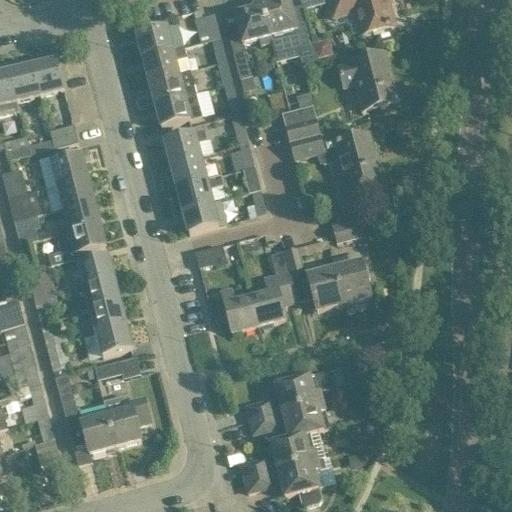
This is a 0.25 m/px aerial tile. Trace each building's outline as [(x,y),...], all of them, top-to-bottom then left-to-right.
[(299,0),(303,11),(325,5),(323,0),(299,0)] [(354,17),(359,36),(360,39),(376,35),(395,30),(387,0),(328,0),(334,22),(354,17)] [(261,5),(272,46),(273,46),(276,59),(287,56),(281,37),(297,33),(289,3),(268,9),(267,4),(261,5)] [(261,49),(272,46),(261,5),(255,7),(257,12),(235,18),(243,47),(259,43),(261,49)] [(202,46),(212,44),(221,41),(215,17),(196,22),(202,46)] [(137,38),(143,61),(183,51),(178,28),(167,31),(167,30),(137,38)] [(212,44),(218,67),(227,65),(221,41),(212,44)] [(326,43),(314,46),(318,61),(333,57),(331,46),(326,43)] [(143,61),(150,85),(191,74),(184,51),(183,51),(143,61)] [(234,58),(240,82),(243,92),(255,89),(246,54),(234,58)] [(384,57),(365,62),(350,66),(351,68),(338,71),(342,85),(354,81),(363,115),(397,106),(384,57)] [(57,65),(33,70),(40,100),(64,94),(57,65)] [(218,67),(224,90),(233,88),(227,65),(218,67)] [(33,70),(10,76),(19,115),(20,115),(20,116),(43,111),(40,100),(33,70)] [(150,85),(156,108),(197,97),(191,74),(150,85)] [(0,119),(19,115),(10,76),(0,78),(0,119)] [(231,114),(233,121),(241,119),(239,111),(233,88),(224,90),(230,114),(231,114)] [(197,97),(156,108),(162,132),(191,124),(191,123),(203,120),(197,97)] [(310,99),(298,102),(300,113),(301,113),(313,110),(310,99)] [(282,118),(290,148),(320,139),(315,122),(313,110),(301,113),(300,113),(282,118)] [(234,125),(240,149),(249,147),(243,123),(242,123),(241,119),(233,121),(234,125)] [(50,134),(52,144),(54,152),(78,146),(74,128),(50,134)] [(165,143),(171,167),(201,160),(197,147),(208,144),(205,134),(195,137),(194,136),(165,143)] [(320,139),(290,148),(295,166),(319,160),(320,165),(325,168),(340,164),(349,197),(382,188),(368,138),(343,145),(340,134),(320,139)] [(30,159),(28,151),(25,141),(4,146),(3,143),(0,143),(0,153),(5,153),(8,164),(30,159)] [(52,144),(28,151),(30,159),(54,152),(52,144)] [(231,157),(236,175),(255,170),(249,147),(240,149),(241,154),(231,157)] [(52,165),(58,189),(87,181),(81,157),(79,158),(77,151),(51,158),(53,165),(52,165)] [(171,167),(177,191),(207,183),(201,160),(171,167)] [(242,199),(252,197),(261,194),(255,170),(236,175),(242,199)] [(2,179),(8,202),(28,197),(22,174),(2,179)] [(177,191),(183,214),(213,206),(209,193),(225,189),(222,179),(207,183),(177,191)] [(58,189),(64,212),(94,204),(87,181),(58,189)] [(261,194),(252,197),(258,220),(267,217),(261,194)] [(8,202),(15,226),(33,221),(43,218),(37,195),(28,197),(8,202)] [(64,212),(70,235),(100,228),(94,204),(64,212)] [(213,206),(183,214),(190,238),(219,230),(228,227),(222,204),(213,206)] [(329,219),(333,231),(363,223),(359,211),(329,219)] [(363,223),(333,231),(336,242),(337,247),(357,242),(367,239),(380,235),(378,228),(383,227),(381,218),(363,223)] [(21,249),(29,247),(40,244),(33,221),(15,226),(21,249)] [(100,228),(70,235),(57,239),(61,256),(50,259),(53,269),(78,263),(77,259),(106,251),(100,228)] [(0,276),(11,274),(2,242),(0,242),(0,276)] [(330,251),(328,244),(305,250),(307,258),(330,251)] [(21,249),(28,277),(46,272),(45,268),(35,271),(29,247),(21,249)] [(223,250),(196,257),(200,272),(227,265),(223,250)] [(299,252),(285,255),(291,279),(305,276),(299,252)] [(269,299),(252,303),(260,331),(262,330),(264,334),(274,331),(274,327),(287,323),(283,309),(298,305),(291,279),(285,255),(271,259),(277,281),(265,284),(269,299)] [(79,267),(85,291),(114,283),(108,259),(79,267)] [(344,309),(335,273),(333,263),(308,269),(311,279),(308,280),(317,315),(344,309)] [(363,266),(335,273),(344,309),(372,302),(363,266)] [(28,277),(35,304),(53,300),(51,292),(55,291),(50,271),(46,272),(28,277)] [(2,284),(8,309),(19,306),(13,281),(2,284)] [(82,316),(91,314),(120,306),(114,283),(85,291),(76,293),(82,316)] [(260,331),(252,303),(235,308),(231,293),(221,296),(226,315),(228,323),(232,338),(260,331)] [(35,304),(41,327),(51,324),(49,316),(60,313),(56,299),(53,300),(35,304)] [(0,310),(0,317),(5,334),(25,329),(19,306),(8,309),(0,310)] [(91,314),(97,337),(126,330),(120,306),(91,314)] [(218,325),(228,323),(226,315),(216,318),(218,325)] [(41,327),(47,351),(66,346),(69,345),(66,337),(55,340),(51,324),(41,327)] [(5,334),(11,357),(31,352),(25,329),(5,334)] [(126,330),(97,337),(103,361),(132,354),(126,330)] [(66,346),(47,351),(54,375),(72,370),(66,346)] [(9,358),(15,381),(37,375),(31,352),(11,357),(9,358)] [(137,361),(118,366),(96,371),(99,384),(140,374),(137,361)] [(29,389),(32,400),(43,397),(37,375),(15,381),(19,392),(29,389)] [(246,411),(250,425),(323,406),(320,395),(332,391),(327,376),(276,389),(279,402),(246,411)] [(56,382),(63,406),(76,403),(69,379),(56,382)] [(27,426),(38,423),(49,420),(43,397),(32,400),(35,409),(23,412),(27,426)] [(130,405),(105,411),(116,452),(142,445),(138,430),(151,427),(146,405),(131,408),(130,405)] [(245,483),(324,462),(326,462),(319,435),(330,432),(323,406),(250,425),(254,439),(287,430),(290,442),(271,447),(274,461),(241,470),(245,483)] [(0,435),(9,433),(2,410),(0,410),(0,435)] [(116,452),(105,411),(80,417),(82,422),(67,426),(69,432),(74,451),(87,448),(90,458),(116,452)] [(38,423),(44,446),(55,443),(49,420),(38,423)] [(362,427),(365,440),(379,437),(376,423),(362,427)] [(36,442),(23,446),(25,451),(36,448),(38,448),(36,442)] [(38,448),(36,448),(42,471),(61,466),(55,443),(44,446),(38,448)] [(364,454),(348,458),(351,471),(367,467),(364,454)] [(2,459),(0,460),(0,485),(9,483),(2,459)] [(324,462),(245,483),(249,497),(282,488),(285,501),(301,497),(303,507),(307,509),(319,506),(322,502),(319,492),(325,491),(320,474),(326,472),(324,462)]
